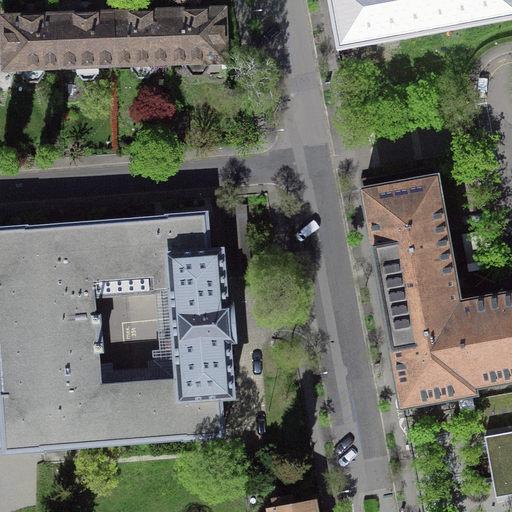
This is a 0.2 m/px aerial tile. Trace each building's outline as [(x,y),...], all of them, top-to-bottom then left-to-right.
[(511,0),(328,0),(337,51),(511,19),(511,0)] [(168,12),(170,62),(186,62),(186,68),(192,76),(202,76),(208,67),(208,61),(225,60),(223,10),(196,11),(168,12)] [(113,14),(115,64),(131,64),(131,70),(138,78),(148,78),(154,70),(153,63),(170,62),(168,12),(140,13),(113,14)] [(58,16),(60,67),(76,66),(76,73),(83,80),(93,80),(99,72),(98,65),(115,64),(113,14),(85,15),(58,16)] [(44,67),(60,67),(58,16),(30,17),(3,18),(3,23),(0,22),(0,55),(4,55),(5,69),(22,68),(22,74),(28,82),(39,82),(44,74),(44,67)] [(186,114),(172,115),(173,143),(184,142),(187,142),(186,114)] [(172,115),(157,115),(158,143),(162,143),(173,143),(172,115)] [(436,178),(363,192),(402,407),(475,394),(474,387),(511,380),(511,294),(459,304),(436,178)] [(205,215),(167,218),(168,219),(25,230),(24,229),(0,230),(0,338),(4,394),(0,394),(0,398),(4,452),(42,449),(42,448),(184,437),(184,438),(222,435),(219,399),(233,398),(229,343),(234,343),(233,324),(231,305),(226,305),(222,251),(208,251),(205,215)] [(511,431),(484,437),(496,498),(511,494),(511,431)] [(274,509),(269,510),(269,511),(315,511),(314,502),(294,505),(292,495),(272,499),(274,509)]
